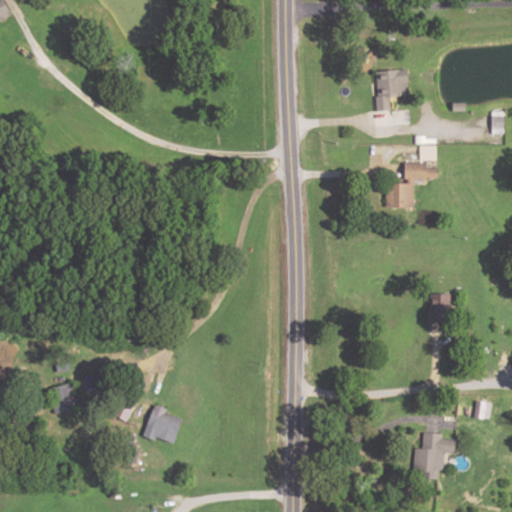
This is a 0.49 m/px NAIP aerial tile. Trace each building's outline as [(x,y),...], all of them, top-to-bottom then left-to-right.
[(0,0),(0,18),(9,14),(1,0),(0,0)] [(387,109),(386,96),(405,95),(403,70),(373,72),(375,96),(373,96),(374,110),(387,109)] [(462,103),(462,111),(449,112),(449,104),(462,103)] [(488,111),(488,134),(501,134),(500,111),(488,111)] [(382,207),(410,207),(410,180),(423,179),(423,177),(434,177),(434,168),(423,168),(423,163),(400,163),(400,183),(382,183),(382,207)] [(439,322),(424,322),(424,309),(427,309),(427,294),(450,295),(450,308),(439,308),(439,322)] [(466,300),(476,302),(472,320),(462,318),(466,300)] [(452,364),(464,364),(464,374),(452,374),(452,364)] [(70,393),(73,392),(70,382),(45,389),(51,414),(72,408),(71,405),(75,404),(73,395),(70,396),(70,393)] [(133,405),(121,399),(114,415),(126,420),(133,405)] [(488,419),(490,402),(475,400),(473,417),(488,419)] [(150,404),(164,409),(162,414),(179,420),(170,443),(151,436),(150,438),(139,434),(150,404)] [(420,448),(421,433),(438,435),(438,438),(453,440),(452,455),(441,454),(440,471),(435,471),(434,478),(420,477),(420,471),(410,470),(411,448),(420,448)]
